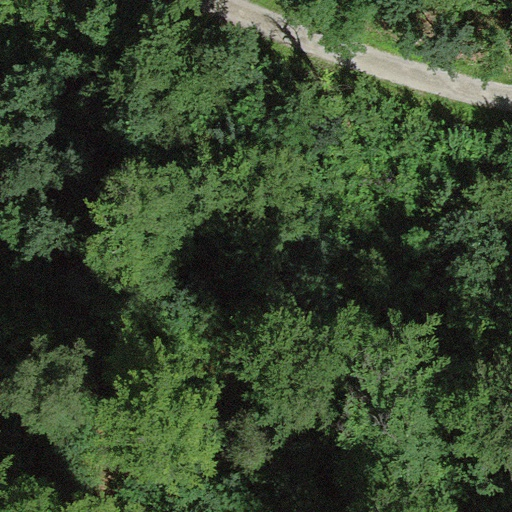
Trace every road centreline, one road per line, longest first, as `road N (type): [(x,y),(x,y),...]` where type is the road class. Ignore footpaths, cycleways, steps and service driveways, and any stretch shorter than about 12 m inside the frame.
road 1 (track): [(0,291),(389,378),(511,418)]
road 2 (track): [(511,98),(471,93),(208,0)]
